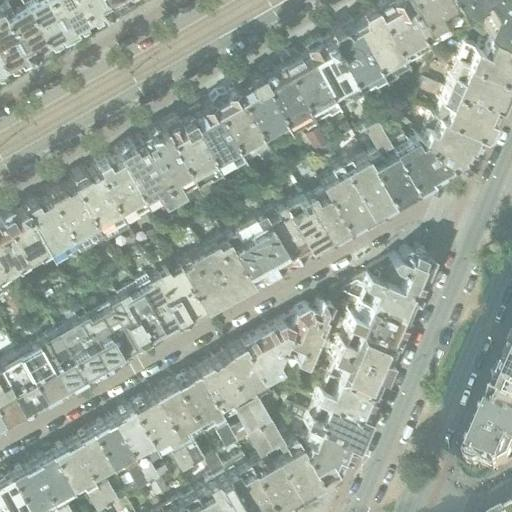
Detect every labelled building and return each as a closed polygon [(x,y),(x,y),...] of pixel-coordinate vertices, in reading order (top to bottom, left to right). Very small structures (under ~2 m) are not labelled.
[(43,40),(20,0),(0,0),(0,12),(22,52),(43,40)] [(64,29),(47,0),(20,0),(43,40),(64,29)] [(85,17),(75,0),(47,0),(64,29),(85,17)] [(103,0),(75,0),(85,17),(106,5),(103,0)] [(402,0),(374,0),(370,2),(400,53),(424,40),(423,37),(402,0)] [(402,0),(423,37),(428,33),(445,24),(447,28),(457,22),(464,19),(453,0),(402,0)] [(511,0),(454,0),(460,4),(466,10),(470,13),(466,18),(472,23),(470,26),(479,35),(483,25),(511,37),(511,0)] [(400,53),(370,2),(359,9),(358,14),(350,18),(348,15),(347,15),(349,19),(380,74),(384,80),(380,83),(386,94),(394,90),(384,72),(392,68),(391,66),(403,59),(400,53)] [(22,52),(0,12),(0,61),(1,64),(22,52)] [(380,74),(349,19),(341,23),(336,22),(327,27),(326,33),(356,86),(368,78),(370,80),(380,74)] [(505,78),(511,62),(511,37),(483,25),(479,35),(475,45),(470,43),(461,39),(460,41),(448,37),(443,49),(455,54),(454,55),(505,78)] [(356,86),(326,33),(319,37),(317,35),(315,35),(310,37),(305,40),(301,44),(303,46),(333,99),(345,92),(346,94),(357,88),(356,86)] [(333,99),(303,46),(295,51),(294,49),(285,51),(278,58),(279,60),(309,112),(321,105),(323,107),(334,101),(333,99)] [(500,90),(505,78),(454,55),(442,87),(445,87),(462,95),(464,89),(492,100),(496,92),(500,90)] [(309,112),(279,60),(270,65),(265,62),(257,66),(257,72),(256,72),(286,125),(298,118),(299,120),(310,114),(309,112)] [(286,125),(256,72),(256,71),(246,77),(247,78),(245,79),(242,77),(239,77),(237,79),(235,81),(235,84),(233,86),(262,139),(274,132),(275,134),(287,128),(286,125)] [(262,139),(233,86),(232,85),(224,90),(223,89),(214,91),(208,98),(239,152),(251,145),(252,147),(263,141),(262,139)] [(487,116),(494,101),(492,100),(464,89),(462,95),(445,87),(442,87),(437,97),(431,111),(477,132),(479,132),(483,130),(489,117),(487,116)] [(239,154),(239,152),(208,98),(199,103),(197,100),(184,108),(186,112),(215,166),(227,158),(229,160),(239,154)] [(470,147),(477,132),(431,111),(426,110),(421,124),(423,125),(419,135),(423,144),(424,142),(431,155),(444,158),(446,161),(447,160),(452,159),(452,160),(460,157),(460,156),(464,153),(463,150),(465,145),(470,147)] [(412,124),(397,111),(394,115),(409,128),(412,124)] [(215,166),(186,112),(185,113),(177,118),(175,113),(159,122),(190,176),(199,193),(223,179),(215,166)] [(412,185),(385,136),(373,115),(372,114),(359,122),(374,147),(364,153),(389,198),(412,185)] [(190,176),(159,122),(144,130),(144,131),(136,135),(170,196),(181,190),(177,183),(190,176)] [(444,158),(431,155),(424,142),(423,144),(419,135),(412,131),(404,136),(401,130),(399,129),(385,136),(412,185),(445,166),(446,161),(444,158)] [(170,196),(136,135),(129,140),(128,139),(112,148),(114,151),(142,200),(143,202),(156,195),(160,201),(170,196)] [(339,147),(334,137),(326,142),(330,149),(331,151),(339,147)] [(330,149),(326,142),(317,147),(321,154),(330,149)] [(389,198),(364,153),(363,150),(349,158),(344,151),(334,157),(366,211),(389,198)] [(142,200),(114,151),(107,156),(102,154),(93,159),(91,165),(120,213),(142,200)] [(366,211),(334,157),(326,162),(330,169),(315,177),(318,181),(344,224),(366,211)] [(120,213),(91,165),(83,169),(78,167),(69,172),(68,178),(95,226),(120,213)] [(276,171),(268,176),(273,184),(280,180),(276,171)] [(95,226),(68,178),(60,182),(55,181),(46,186),(44,191),(73,240),(95,226)] [(278,195),(269,180),(264,184),(272,198),(278,195)] [(344,224),(318,181),(300,191),(325,234),(344,224)] [(73,240),(44,191),(36,196),(31,194),(22,199),(21,204),(45,247),(48,253),(63,244),(67,250),(71,248),(78,259),(82,256),(73,240)] [(325,234),(300,191),(282,201),(307,245),(325,234)] [(307,245),(282,201),(281,198),(260,210),(285,253),(289,255),(297,250),(298,246),(304,242),(305,245),(307,245)] [(185,222),(174,202),(168,205),(179,225),(185,222)] [(45,247),(21,204),(13,209),(8,207),(0,211),(0,218),(24,260),(45,247)] [(194,215),(189,206),(180,211),(185,220),(194,215)] [(285,253),(260,210),(240,221),(267,267),(277,261),(278,257),(285,253)] [(24,260),(0,218),(0,269),(2,272),(24,260)] [(267,267),(240,221),(221,232),(247,278),(248,278),(246,274),(252,271),(257,273),(267,267)] [(161,235),(156,226),(145,232),(150,241),(161,235)] [(247,278),(221,232),(212,236),(175,258),(201,304),(247,278)] [(414,291),(427,259),(425,253),(420,251),(422,247),(412,243),(411,247),(404,245),(399,248),(397,253),(393,251),(363,268),(415,291),(414,291)] [(122,256),(116,245),(109,249),(115,260),(122,256)] [(93,266),(88,257),(83,260),(88,269),(93,266)] [(201,304),(175,258),(154,270),(180,316),(188,311),(200,304),(201,304)] [(404,316),(415,291),(363,268),(331,286),(355,295),(403,316),(404,316)] [(2,272),(0,269),(0,274),(1,276),(0,277),(8,290),(11,287),(2,272)] [(180,316),(154,270),(146,275),(144,271),(132,278),(134,282),(160,327),(172,320),(180,316)] [(160,327),(134,282),(115,292),(140,338),(148,334),(147,334),(160,327)] [(52,293),(47,284),(40,288),(46,297),(52,293)] [(140,338),(115,292),(83,310),(74,315),(101,361),(120,350),(120,349),(132,343),(140,338)] [(301,359),(322,310),(328,297),(326,297),(326,298),(317,294),(312,306),(303,302),(290,309),(278,344),(291,350),(290,354),(301,359)] [(393,340),(403,316),(355,295),(349,309),(346,308),(341,319),(346,320),(394,341),(394,340),(393,340)] [(101,361),(74,315),(69,307),(61,312),(66,320),(55,326),(81,372),(101,361)] [(272,356),(278,344),(290,309),(238,339),(263,381),(280,371),(275,363),(277,362),(272,356)] [(384,365),(394,341),(346,320),(339,335),(336,333),(331,343),(384,365)] [(81,372),(55,326),(35,338),(60,384),(81,372)] [(60,384),(35,338),(14,349),(40,395),(60,384)] [(263,381),(238,339),(215,352),(237,391),(242,388),(247,395),(241,399),(253,421),(266,413),(252,389),(264,382),(263,381)] [(373,391),(384,365),(331,343),(327,353),(330,354),(324,369),(372,390),(373,391)] [(40,395),(14,349),(0,357),(0,370),(20,406),(40,395)] [(511,352),(507,351),(503,362),(505,367),(506,367),(497,388),(511,394),(511,352)] [(231,395),(237,391),(215,352),(192,365),(217,409),(228,402),(239,421),(228,426),(232,434),(253,421),(241,399),(235,402),(231,395)] [(217,409),(192,365),(170,377),(196,421),(206,415),(220,440),(231,434),(232,434),(228,426),(217,409)] [(362,414),(372,390),(324,369),(318,384),(315,382),(310,393),(362,414)] [(0,417),(20,406),(0,370),(0,417)] [(196,421),(170,377),(148,389),(172,431),(180,427),(184,434),(176,438),(188,458),(198,453),(199,452),(186,428),(196,421)] [(511,394),(497,388),(493,397),(492,397),(487,399),(482,411),(511,423),(511,394)] [(172,431),(148,389),(126,402),(149,440),(153,446),(163,441),(177,464),(188,458),(176,438),(168,443),(164,436),(172,431)] [(362,414),(310,393),(304,409),(282,399),(278,407),(299,418),(305,420),(351,440),(362,414)] [(140,445),(149,440),(126,402),(115,408),(115,409),(106,414),(146,482),(155,477),(151,471),(153,469),(141,449),(142,448),(140,445)] [(511,423),(482,411),(472,433),(511,450),(511,423)] [(317,478),(292,432),(281,439),(266,413),(253,421),(293,490),(303,485),(317,478)] [(146,482),(106,414),(100,417),(86,424),(109,463),(118,457),(132,481),(123,486),(127,493),(137,487),(140,486),(146,482)] [(344,456),(351,440),(305,420),(297,439),(292,432),(317,478),(332,469),(336,461),(339,462),(342,455),(344,456)] [(253,421),(232,434),(231,434),(235,440),(246,434),(256,452),(245,458),(270,503),(270,504),(284,496),(283,496),(293,490),(253,421)] [(109,463),(86,424),(74,431),(74,432),(66,436),(101,498),(102,498),(106,505),(110,503),(113,501),(109,494),(113,492),(99,469),(109,463)] [(507,463),(511,451),(511,450),(472,433),(462,458),(464,463),(473,467),(478,465),(492,471),(507,463)] [(101,498),(66,436),(59,440),(46,447),(68,486),(79,480),(92,504),(101,498)] [(233,493),(217,467),(221,464),(210,446),(199,452),(198,453),(209,471),(200,476),(203,480),(190,488),(204,511),(229,511),(222,499),(233,493)] [(68,486),(46,447),(34,454),(34,455),(25,459),(55,511),(70,511),(60,495),(61,494),(59,491),(68,486)] [(254,511),(270,503),(245,458),(244,457),(232,464),(229,459),(221,464),(217,467),(233,493),(222,499),(229,511),(254,511)] [(55,511),(25,459),(19,463),(5,470),(28,509),(37,504),(42,511),(55,511)] [(22,511),(28,509),(5,470),(0,473),(0,507),(2,511),(22,511)] [(158,476),(147,483),(153,494),(165,487),(158,476)] [(162,511),(159,506),(146,482),(140,486),(151,506),(148,507),(150,511),(149,511),(147,511),(162,511)] [(204,511),(190,488),(159,506),(162,511),(204,511)] [(109,511),(113,510),(110,503),(106,505),(94,511),(93,511),(109,511)]
